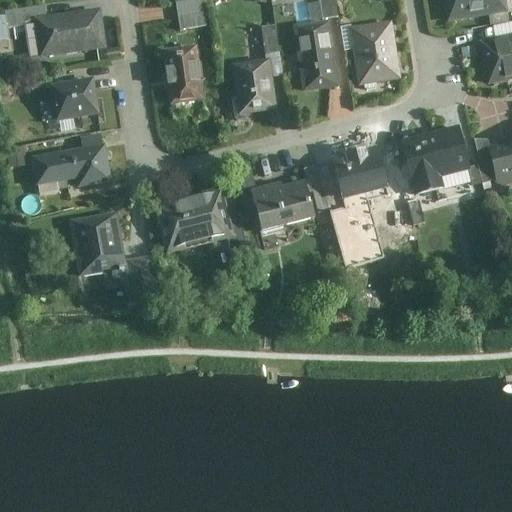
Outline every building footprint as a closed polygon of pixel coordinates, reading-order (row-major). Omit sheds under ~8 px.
[(188,0),(175,2),(179,30),(206,26),(201,0),(188,0)] [(337,15),(334,0),(319,0),(322,18),(337,15)] [(504,0),(444,0),(448,19),(506,10),(504,0)] [(32,17),(45,15),(43,5),(3,10),(5,29),(33,25),(32,17)] [(45,15),(32,17),(33,25),(38,57),(105,48),(99,7),(45,15)] [(330,18),(292,24),(302,91),(339,85),(330,18)] [(391,18),(348,26),(357,85),(401,78),(391,18)] [(511,20),(496,24),(499,37),(511,33),(511,20)] [(278,51),(274,24),(260,26),(264,54),(278,51)] [(511,33),(499,37),(479,41),(488,84),(511,78),(511,33)] [(203,98),(195,44),(160,49),(168,103),(203,98)] [(275,108),(268,58),(230,63),(237,113),(275,108)] [(47,85),(51,84),(49,72),(24,76),(26,89),(47,85)] [(98,113),(91,77),(51,84),(47,85),(54,121),(98,113)] [(333,117),(351,115),(350,96),(332,97),(333,117)] [(456,125),(400,139),(406,162),(415,194),(444,187),(440,177),(467,170),(456,125)] [(511,140),(488,146),(498,187),(511,183),(511,140)] [(102,144),(29,156),(33,185),(73,178),(75,187),(109,181),(102,144)] [(375,144),(331,155),(332,160),(346,210),(368,203),(390,197),(381,168),(375,144)] [(332,160),(317,165),(323,188),(345,269),(384,258),(368,203),(346,210),(332,160)] [(406,162),(381,168),(390,197),(392,207),(416,200),(415,194),(406,162)] [(255,184),(249,163),(236,166),(241,187),(255,184)] [(317,165),(303,167),(310,191),(323,188),(317,165)] [(313,217),(303,180),(250,193),(259,230),(313,217)] [(222,189),(153,206),(164,253),(233,237),(222,189)] [(116,212),(68,220),(77,276),(102,271),(105,288),(128,284),(116,212)] [(158,302),(150,257),(127,261),(134,306),(158,302)]
